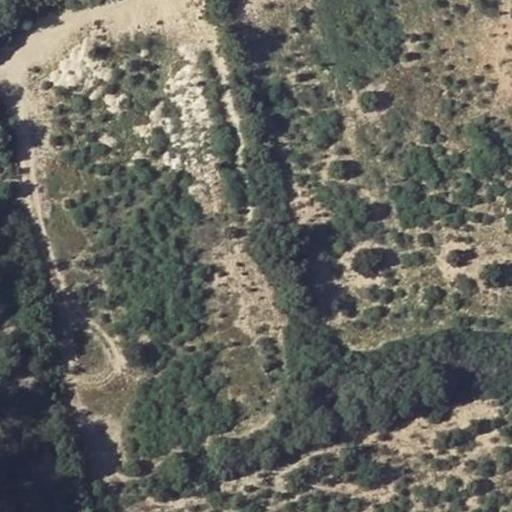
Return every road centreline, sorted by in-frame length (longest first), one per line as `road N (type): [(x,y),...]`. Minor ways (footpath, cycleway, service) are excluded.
road 1 (track): [(65,362),(7,74),(24,44),(104,0)]
road 2 (track): [(54,280),(115,362),(108,381),(80,384),(65,362)]
